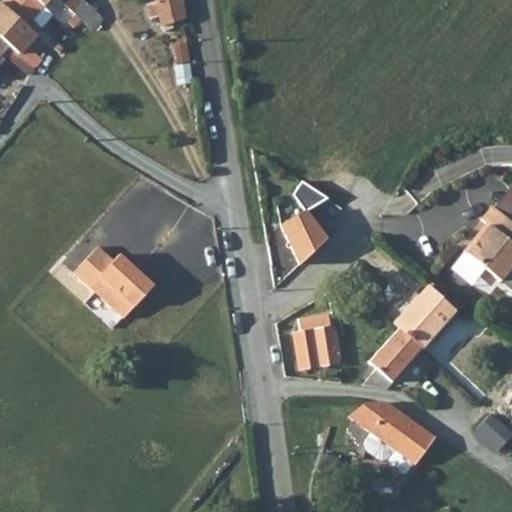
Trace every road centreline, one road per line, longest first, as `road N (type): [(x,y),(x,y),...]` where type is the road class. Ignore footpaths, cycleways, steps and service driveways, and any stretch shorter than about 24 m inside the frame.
road 1 (unclassified): [(232,200),(190,192),(126,156),(56,96),(35,94),(0,137)]
road 2 (unclassified): [(262,393),(386,397),(434,421),(510,485)]
road 3 (track): [(106,0),(211,196)]
road 4 (unclassified): [(201,0),(232,200)]
road 5 (unclassified): [(250,316),(300,295),(363,228),(401,234)]
road 6 (unclassified): [(262,393),(281,511)]
